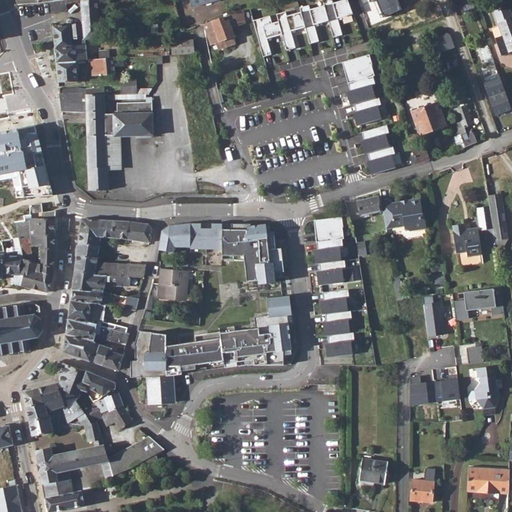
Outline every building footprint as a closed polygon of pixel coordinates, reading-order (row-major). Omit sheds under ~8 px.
[(60,0),(50,2),(51,14),(64,11),(62,4),(80,0),(60,0)] [(97,0),(81,0),(83,23),(84,39),(99,38),(97,0)] [(327,0),(323,1),(324,6),(329,21),(333,37),(342,35),(338,21),(338,18),(342,17),(353,14),(347,0),(343,0),(333,3),(332,0),(327,0)] [(367,0),(368,4),(371,4),(371,6),(393,4),(391,8),(402,11),(405,0),(367,0)] [(300,8),(301,12),(305,28),(310,44),(319,41),(315,27),(314,25),(319,24),(329,21),(324,6),(310,10),(309,5),(300,8)] [(511,21),(511,22),(510,18),(511,17),(511,14),(509,6),(493,11),(502,36),(495,39),(501,55),(511,51),(511,21)] [(223,17),(203,24),(210,44),(216,42),(232,36),(234,36),(231,28),(245,23),(242,10),(224,17),(223,17)] [(277,14),(279,21),(282,35),(287,51),(296,48),(292,34),(291,31),(295,30),(305,28),(301,12),(287,16),(286,12),(277,14)] [(253,21),(263,57),(272,55),(268,41),(267,39),(272,38),(282,35),(279,21),(272,23),(270,16),(253,21)] [(83,23),(69,25),(53,26),(55,48),(71,47),(71,40),(84,39),(83,23)] [(146,26),(146,32),(154,31),(153,24),(146,26)] [(447,33),(429,40),(435,55),(455,47),(451,35),(447,33)] [(232,36),(216,42),(219,49),(235,43),(232,36)] [(172,55),(195,53),(194,40),(171,42),(172,55)] [(71,47),(55,48),(57,61),(76,60),(87,59),(86,45),(71,47)] [(98,55),(99,59),(113,58),(112,49),(98,50),(98,55)] [(369,55),(342,62),(350,90),(347,91),(351,105),(354,104),(356,111),(353,112),(359,133),(362,132),(384,126),(378,105),(381,104),(379,97),(376,98),(372,84),(375,83),(373,76),(375,76),(371,64),(372,64),(369,55)] [(92,60),(93,75),(115,73),(114,58),(113,58),(99,59),(92,60)] [(76,60),(57,61),(59,81),(77,80),(76,60)] [(121,95),(137,95),(137,78),(121,79),(121,95)] [(495,115),(511,110),(502,84),(486,90),(495,115)] [(76,94),(59,94),(62,112),(87,113),(89,190),(108,190),(108,168),(106,168),(106,136),(105,112),(104,94),(87,94),(87,89),(77,89),(76,94)] [(105,112),(106,136),(152,135),(153,101),(117,102),(118,112),(105,112)] [(446,125),(437,102),(411,111),(420,135),(446,125)] [(466,105),(452,110),(461,135),(465,147),(477,143),(472,130),(466,132),(465,128),(473,125),(466,105)] [(367,161),(371,175),(395,168),(392,154),(395,153),(393,146),(389,147),(386,134),(389,133),(387,125),(384,126),(362,132),(364,140),(361,140),(365,154),(368,153),(370,160),(367,161)] [(0,180),(12,178),(14,188),(16,198),(24,197),(31,197),(53,196),(35,126),(0,132),(0,180)] [(414,134),(407,137),(417,164),(429,160),(424,145),(419,147),(414,134)] [(465,147),(461,135),(454,137),(458,150),(465,147)] [(490,207),(492,228),(495,249),(503,248),(507,240),(501,194),(488,196),(490,207)] [(381,211),(377,196),(357,201),(361,215),(381,211)] [(392,202),(382,203),(384,218),(386,229),(405,226),(405,228),(410,232),(426,230),(425,221),(423,220),(420,199),(392,204),(392,202)] [(42,203),(29,205),(29,214),(43,212),(42,203)] [(490,207),(477,208),(480,227),(481,230),(492,228),(490,207)] [(23,215),(24,220),(12,222),(15,237),(52,232),(54,223),(56,210),(43,212),(29,214),(23,215)] [(343,217),(315,220),(317,242),(343,239),(344,239),(343,227),(344,227),(343,217)] [(98,234),(99,220),(83,218),(82,220),(81,227),(80,233),(98,234)] [(111,238),(112,220),(108,220),(99,220),(98,234),(98,236),(101,237),(111,238)] [(127,239),(130,222),(112,220),(111,238),(127,239)] [(148,224),(130,222),(127,239),(150,242),(152,229),(148,224)] [(169,226),(162,230),(159,249),(174,252),(175,247),(190,247),(190,249),(222,249),(222,229),(222,224),(212,223),(212,228),(201,228),(201,223),(190,223),(181,224),(171,226),(169,226)] [(232,229),(222,229),(222,249),(222,255),(244,256),(247,281),(258,280),(258,284),(276,282),(275,278),(284,277),(281,248),(276,249),(274,231),(267,232),(266,224),(251,226),(251,224),(232,224),(232,229)] [(467,256),(482,254),(478,231),(481,230),(480,227),(464,230),(463,224),(453,225),(457,253),(467,251),(467,256)] [(52,232),(15,237),(17,244),(28,242),(29,244),(37,244),(37,247),(50,246),(51,238),(52,232)] [(100,246),(101,237),(98,236),(98,234),(80,233),(79,239),(79,245),(89,246),(89,244),(100,246)] [(343,239),(317,242),(318,250),(315,251),(316,264),(320,264),(342,261),(340,248),(344,247),(343,239)] [(357,243),(359,256),(367,255),(365,242),(357,243)] [(97,262),(100,246),(89,244),(89,246),(79,245),(76,260),(75,272),(106,275),(107,263),(97,262)] [(37,259),(49,260),(50,253),(50,246),(37,247),(37,259)] [(19,255),(1,254),(0,261),(0,271),(9,273),(8,282),(17,284),(19,258),(19,255)] [(19,254),(19,255),(19,258),(17,284),(28,287),(33,262),(34,262),(23,258),(23,254),(19,254)] [(28,287),(43,291),(45,289),(49,271),(49,266),(49,260),(37,259),(37,263),(33,262),(28,287)] [(342,261),(320,264),(321,271),(317,272),(319,285),(353,281),(352,267),(346,268),(345,261),(342,261)] [(117,276),(118,264),(107,263),(106,275),(110,276),(117,276)] [(129,277),(130,264),(118,264),(117,276),(129,277)] [(143,278),(146,265),(130,264),(129,277),(131,277),(143,278)] [(161,269),(158,299),(186,301),(189,271),(161,269)] [(106,275),(75,272),(74,280),(72,289),(103,293),(106,275)] [(130,287),(131,277),(129,277),(117,276),(110,276),(110,286),(130,287)] [(452,301),(455,319),(469,317),(467,307),(492,304),(493,315),(505,313),(502,287),(464,292),(465,299),(452,301)] [(103,293),(72,289),(72,294),(71,299),(101,305),(101,303),(111,305),(113,295),(103,293)] [(348,291),(322,294),(323,301),(320,301),(321,315),(325,315),(347,313),(346,299),(349,299),(348,291)] [(433,295),(423,296),(428,337),(444,334),(440,302),(434,303),(433,295)] [(136,310),(139,298),(127,296),(125,308),(136,310)] [(131,360),(131,377),(147,377),(149,404),(175,402),(173,375),(182,374),(181,367),(224,360),(224,363),(254,359),(254,365),(284,365),(284,361),(283,355),(291,354),(291,350),(292,350),(289,323),(292,322),(290,296),(267,298),(269,315),(254,317),(256,328),(220,333),(221,338),(166,346),(166,334),(139,330),(134,346),(135,346),(135,360),(131,360)] [(101,305),(71,299),(70,309),(69,318),(97,324),(97,325),(126,333),(128,328),(103,321),(106,305),(101,305)] [(29,340),(38,338),(43,331),(45,331),(45,330),(43,330),(41,319),(43,318),(42,317),(41,317),(39,307),(33,303),(24,304),(24,302),(22,302),(22,304),(14,306),(13,304),(11,304),(11,307),(3,307),(3,306),(1,306),(1,308),(0,308),(0,354),(8,353),(8,355),(10,355),(10,353),(19,352),(19,353),(21,353),(21,351),(24,351),(29,350),(30,351),(32,349),(32,348),(30,348),(29,340)] [(325,315),(326,322),(322,323),(324,337),(328,336),(350,334),(348,320),(352,320),(351,312),(347,313),(325,315)] [(97,324),(69,318),(67,328),(66,335),(87,340),(94,342),(95,337),(114,342),(127,343),(130,334),(126,333),(97,325),(97,324)] [(350,334),(328,336),(329,344),(325,345),(327,358),(352,356),(351,342),(354,342),(353,333),(350,334)] [(87,340),(66,335),(65,345),(64,350),(65,352),(95,362),(101,344),(94,342),(87,340)] [(101,344),(95,362),(99,364),(103,365),(109,347),(101,344)] [(466,348),(469,364),(484,362),(482,346),(466,348)] [(109,347),(103,365),(111,368),(117,370),(119,370),(120,369),(125,352),(109,347)] [(82,384),(86,372),(63,363),(62,364),(61,374),(60,382),(58,383),(59,388),(65,387),(76,400),(79,398),(81,390),(88,392),(89,388),(82,384)] [(496,375),(495,366),(476,369),(477,378),(480,378),(481,383),(475,390),(476,400),(482,406),(494,405),(499,396),(498,389),(495,389),(494,376),(496,375)] [(87,371),(86,372),(82,384),(89,388),(104,396),(116,389),(115,383),(101,377),(87,371)] [(420,376),(410,377),(410,405),(436,401),(433,382),(421,384),(420,376)] [(59,388),(58,383),(45,386),(39,388),(43,401),(47,412),(63,407),(66,422),(67,425),(71,424),(72,428),(85,425),(91,423),(83,410),(76,400),(65,387),(59,388)] [(43,401),(39,388),(30,390),(25,392),(24,394),(27,408),(43,401)] [(121,401),(119,393),(104,398),(104,396),(99,400),(93,402),(95,403),(97,406),(103,416),(123,407),(121,401)] [(43,401),(27,408),(30,423),(48,416),(47,412),(43,401)] [(97,406),(95,403),(83,410),(91,423),(97,422),(96,420),(103,417),(103,416),(97,406)] [(123,407),(103,416),(103,417),(107,426),(108,426),(115,422),(120,430),(133,421),(127,412),(123,407)] [(458,423),(456,414),(444,416),(445,425),(458,423)] [(48,416),(30,423),(31,429),(33,436),(57,434),(56,430),(61,429),(60,426),(47,430),(49,416),(48,416)] [(96,447),(53,455),(51,448),(36,451),(40,472),(45,498),(73,492),(69,470),(102,463),(106,478),(113,476),(108,458),(97,422),(91,423),(85,425),(88,442),(94,441),(96,447)] [(0,447),(9,445),(14,444),(9,425),(5,426),(0,426),(0,447)] [(164,450),(149,436),(108,458),(113,476),(142,462),(156,455),(164,450)] [(161,465),(156,455),(142,462),(148,473),(161,465)] [(388,464),(363,460),(360,480),(374,482),(385,484),(388,464)] [(469,490),(510,493),(511,468),(470,466),(469,490)] [(434,501),(436,481),(414,479),(412,499),(421,500),(434,501)] [(0,511),(22,511),(20,498),(17,485),(0,488),(0,511)] [(73,492),(45,498),(48,511),(50,511),(61,510),(85,505),(82,490),(73,492)]
